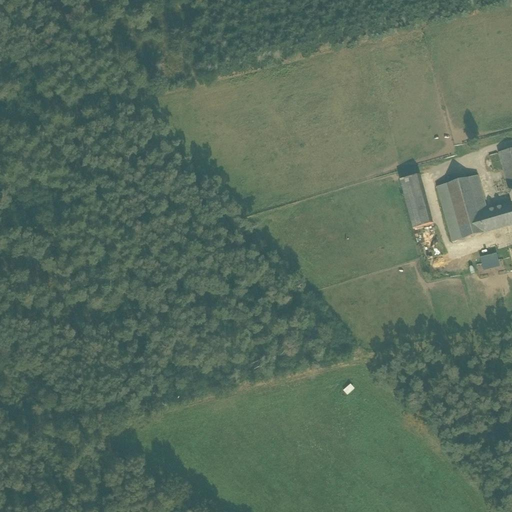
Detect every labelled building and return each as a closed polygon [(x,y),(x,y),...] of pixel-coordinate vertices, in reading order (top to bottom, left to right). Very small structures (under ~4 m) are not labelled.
[(511,149),(499,153),(508,184),(511,183),(511,149)] [(433,224),(420,175),(400,181),(413,230),(433,224)] [(478,176),(448,184),(463,240),(484,234),(478,214),(487,212),(478,176)] [(463,240),(448,184),(437,187),(453,243),(463,240)] [(511,204),(487,212),(478,214),(484,234),(511,225),(511,204)] [(480,256),(482,270),(499,268),(497,254),(480,256)] [(349,384),(341,390),(345,395),(353,389),(349,384)]
